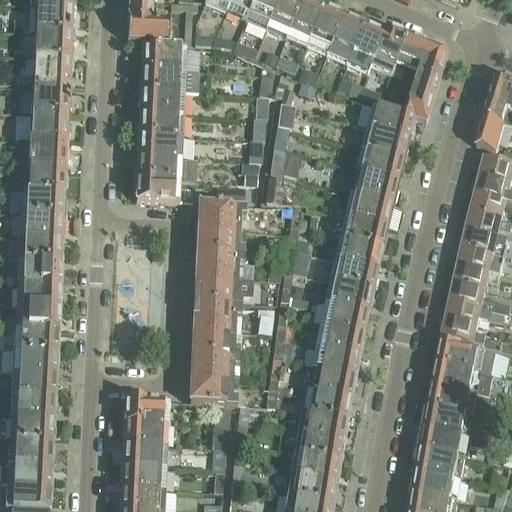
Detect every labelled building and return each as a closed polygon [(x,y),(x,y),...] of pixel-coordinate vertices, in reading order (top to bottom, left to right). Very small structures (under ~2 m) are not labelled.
[(37,13),(73,15),(73,0),(31,0),(31,13),(37,13)] [(209,0),(205,10),(224,18),(231,0),(129,0),(127,48),(169,50),(170,29),(151,28),(152,0),(209,0)] [(231,0),(224,18),(244,27),(255,0),(231,0)] [(255,0),(244,27),(265,36),(280,0),(255,0)] [(280,0),(265,36),(285,44),(302,5),(289,0),(280,0)] [(285,44),(306,53),(323,14),(302,5),(285,44)] [(35,39),(72,41),(72,30),(75,28),(75,21),(73,18),(73,15),(37,13),(35,39)] [(306,53),(326,62),(343,23),(323,14),(306,53)] [(326,62),(346,70),(363,31),(343,23),(326,62)] [(366,79),(369,73),(383,40),(363,31),(346,70),(366,79)] [(386,33),(383,40),(369,73),(390,82),(397,64),(406,42),(386,33)] [(35,39),(34,65),(71,67),(71,56),(74,55),(74,48),(72,46),(72,41),(35,39)] [(406,42),(397,64),(419,71),(419,72),(441,79),(446,65),(442,57),(406,42)] [(238,47),(235,55),(258,64),(261,56),(238,47)] [(142,76),(184,78),(185,56),(144,54),(143,56),(141,56),(141,67),(143,67),(142,76)] [(71,71),(71,67),(34,65),(31,122),(68,124),(68,121),(70,120),(71,112),(69,110),(70,82),(72,80),(73,73),(71,71)] [(427,125),(441,79),(419,72),(405,119),(427,125)] [(313,101),(319,78),(304,74),(299,97),(313,101)] [(140,86),(139,98),(183,100),(184,78),(142,76),(142,86),(140,86)] [(338,96),(370,102),(372,91),(341,84),(338,96)] [(511,120),(511,87),(505,84),(497,87),(484,125),(503,130),(504,131),(509,120),(511,120)] [(140,120),(181,122),(183,100),(139,98),(139,110),(141,110),(140,120)] [(260,191),(271,102),(257,101),(247,189),(260,191)] [(288,157),(297,110),(284,108),(270,176),(299,182),(303,160),(288,157)] [(371,114),(366,135),(407,148),(410,138),(412,139),(416,127),(371,114)] [(137,130),(137,142),(180,144),(181,122),(140,120),(140,130),(137,130)] [(30,147),(66,149),(67,148),(69,145),(69,139),(68,137),(68,124),(31,122),(30,147)] [(503,130),(484,125),(476,155),(496,160),(503,130)] [(14,130),(14,143),(25,144),(26,130),(14,130)] [(405,157),(407,148),(366,135),(360,157),(404,169),(407,158),(405,157)] [(137,165),(179,167),(180,144),(137,142),(136,155),(138,156),(137,165)] [(29,173),(65,175),(65,173),(67,171),(68,163),(66,162),(66,149),(30,147),(29,173)] [(354,178),(397,189),(399,180),(401,181),(404,169),(360,157),(354,178)] [(134,187),(178,189),(196,190),(197,168),(179,167),(137,165),(137,174),(135,174),(134,187)] [(477,184),(511,192),(511,186),(511,172),(485,166),(482,174),(480,173),(477,184)] [(64,187),(65,175),(29,173),(28,199),(64,201),(64,199),(66,197),(66,189),(64,187)] [(394,198),(397,189),(354,178),(348,202),(345,216),(335,214),(333,223),(342,225),(385,235),(387,226),(389,227),(396,198),(394,198)] [(476,202),(511,210),(511,201),(509,201),(511,192),(477,184),(475,194),(478,195),(476,202)] [(177,212),(178,189),(134,187),(133,200),(136,200),(136,210),(177,212)] [(20,221),(65,223),(66,211),(63,211),(64,201),(28,199),(21,199),(20,221)] [(468,219),(502,227),(504,218),(511,219),(511,210),(476,202),(474,210),(471,210),(468,219)] [(217,243),(236,243),(236,238),(237,223),(247,224),(247,215),(199,213),(198,233),(218,234),(217,243)] [(467,238),(508,248),(510,239),(500,236),(502,227),(468,219),(466,230),(469,230),(467,238)] [(19,243),(62,245),(63,236),(64,235),(65,223),(20,221),(19,243)] [(337,246),(383,257),(385,245),(383,244),(385,235),(342,225),(337,246)] [(197,261),(244,264),(246,238),(236,238),(236,243),(217,243),(218,234),(198,233),(197,261)] [(460,256),(493,263),(495,254),(506,256),(508,248),(467,238),(465,246),(462,245),(460,256)] [(61,254),(62,245),(19,243),(17,291),(60,293),(60,284),(62,284),(62,272),(60,272),(61,265),(63,265),(63,254),(61,254)] [(333,268),(375,277),(377,268),(380,268),(383,257),(337,246),(333,268)] [(459,274),(500,283),(502,275),(491,273),(493,263),(460,256),(458,265),(460,266),(459,274)] [(215,282),(234,283),(234,272),(244,273),(244,264),(197,261),(195,290),(215,290),(215,282)] [(373,286),(375,277),(333,268),(328,290),(373,299),(376,286),(373,286)] [(452,291),(485,298),(487,289),(498,291),(500,283),(459,274),(457,282),(454,281),(452,291)] [(215,290),(195,290),(193,334),(212,335),(211,344),(230,345),(231,325),(241,325),(242,304),(233,303),(234,283),(215,282),(215,290)] [(323,311),(366,320),(367,311),(370,311),(373,299),(328,290),(323,311)] [(60,293),(17,291),(16,313),(60,315),(61,303),(59,302),(60,293)] [(451,309),(492,318),(509,322),(511,314),(483,308),(485,298),(452,291),(449,300),(452,301),(451,309)] [(443,327),(477,334),(479,325),(490,327),(492,318),(451,309),(449,316),(446,316),(443,327)] [(364,330),(366,320),(323,311),(319,333),(364,342),(366,330),(364,330)] [(60,315),(16,313),(15,335),(57,337),(57,327),(60,327),(60,315)] [(477,334),(443,327),(441,336),(444,337),(442,346),(511,360),(511,352),(502,351),(502,349),(475,343),(477,334)] [(315,355),(357,363),(359,353),(361,353),(364,342),(319,333),(315,355)] [(192,364),(239,366),(239,357),(230,356),(230,345),(211,344),(212,335),(193,334),(192,364)] [(57,346),(57,337),(15,335),(13,357),(58,359),(59,346),(57,346)] [(435,370),(480,380),(484,359),(441,350),(440,359),(438,358),(435,370)] [(355,372),(357,363),(315,355),(310,377),(355,385),(358,372),(355,372)] [(58,359),(13,357),(12,379),(55,381),(56,371),(58,371),(58,359)] [(209,384),(228,385),(229,373),(239,374),(239,366),(192,364),(190,391),(209,392),(209,384)] [(480,380),(435,370),(433,383),(435,384),(433,392),(476,401),(488,404),(492,383),(480,380)] [(306,399),(349,407),(351,397),(353,397),(355,385),(310,377),(306,399)] [(54,390),(55,381),(12,379),(11,400),(56,403),(56,390),(54,390)] [(227,405),(228,385),(209,384),(209,392),(190,391),(189,410),(237,413),(237,405),(227,405)] [(476,401),(433,392),(432,402),(429,401),(427,413),(473,423),(476,401)] [(347,415),(349,407),(306,399),(302,421),(347,429),(350,416),(347,415)] [(56,403),(11,400),(10,422),(53,424),(53,416),(56,415),(56,403)] [(123,417),(122,429),(167,431),(168,409),(126,407),(125,417),(123,417)] [(473,423),(427,413),(425,426),(427,426),(425,436),(469,444),(473,423)] [(296,440),(341,448),(342,439),(346,437),(347,429),(302,421),(300,420),(296,440)] [(52,434),(53,424),(10,422),(8,471),(51,473),(51,464),(53,464),(53,453),(52,452),(52,446),(54,446),(55,434),(52,434)] [(124,441),(124,451),(166,453),(167,431),(122,429),(122,441),(124,441)] [(469,444),(425,436),(424,445),(421,444),(419,456),(465,465),(469,444)] [(339,457),(341,448),(296,440),(293,461),(340,469),(342,460),(339,457)] [(165,476),(166,453),(124,451),(123,460),(121,460),(120,473),(165,476)] [(465,465),(419,456),(416,469),(418,469),(417,478),(461,486),(465,465)] [(289,481),(334,489),(336,480),(338,478),(340,469),(293,461),(289,481)] [(51,473),(8,471),(2,471),(1,490),(7,490),(7,493),(52,495),(52,483),(50,483),(51,473)] [(122,486),(122,495),(164,497),(165,476),(120,473),(120,486),(122,486)] [(461,486),(417,478),(415,488),(413,488),(411,500),(458,508),(461,486)] [(285,502),(333,510),(334,501),(333,498),(334,489),(289,481),(285,502)] [(52,495),(7,493),(5,511),(48,511),(49,507),(51,508),(52,495)] [(511,511),(511,494),(498,495),(499,511),(493,511),(492,511),(511,511)] [(163,511),(164,497),(122,495),(122,505),(119,504),(118,511),(163,511)] [(456,511),(458,508),(411,500),(409,511),(456,511)] [(283,511),(332,511),(333,510),(285,502),(283,511)]
